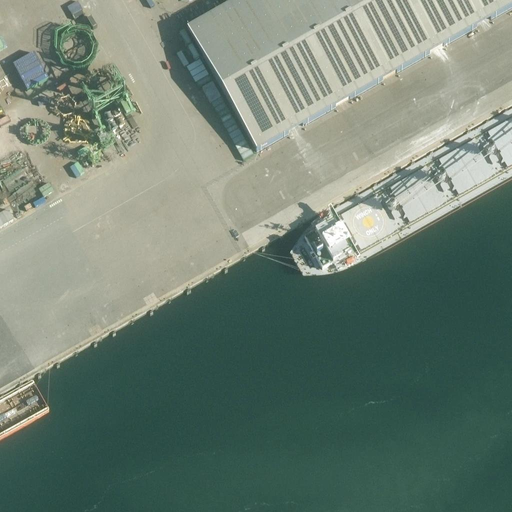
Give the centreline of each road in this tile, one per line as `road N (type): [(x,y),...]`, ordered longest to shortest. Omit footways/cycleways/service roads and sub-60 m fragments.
road 1 (unknown): [(175,128),(207,163),(279,163),(511,50)]
road 2 (unknown): [(0,249),(151,165),(175,128)]
road 3 (unknown): [(175,128),(114,0)]
